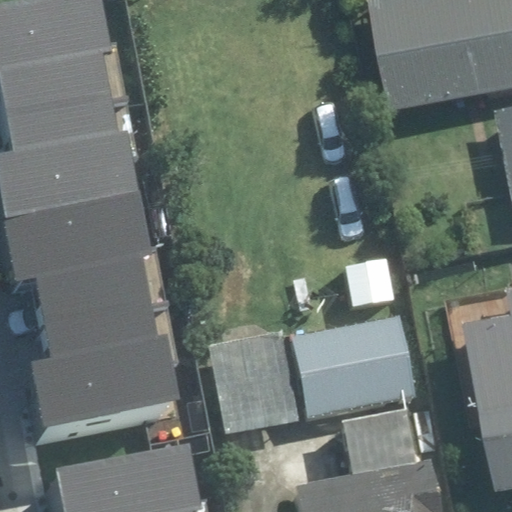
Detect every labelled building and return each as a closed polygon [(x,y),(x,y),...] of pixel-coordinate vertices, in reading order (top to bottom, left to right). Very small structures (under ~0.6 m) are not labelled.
[(511,0),(395,0),(394,0),(414,115),(511,97),(511,0)] [(21,375),(35,447),(166,421),(156,367),(172,364),(148,246),(121,251),(103,158),(129,153),(108,48),(93,51),(84,4),(0,20),(0,137),(7,175),(0,175),(0,240),(10,289),(27,286),(44,370),(21,375)] [(511,304),(450,317),(462,377),(481,374),(506,498),(511,496),(511,304)] [(216,360),(235,469),(277,462),(271,431),(421,405),(407,326),(216,360)] [(441,511),(433,469),(416,472),(405,416),(338,429),(348,485),(295,495),(297,511),(441,511)] [(197,511),(196,504),(155,511),(148,471),(45,489),(49,511),(197,511)]
